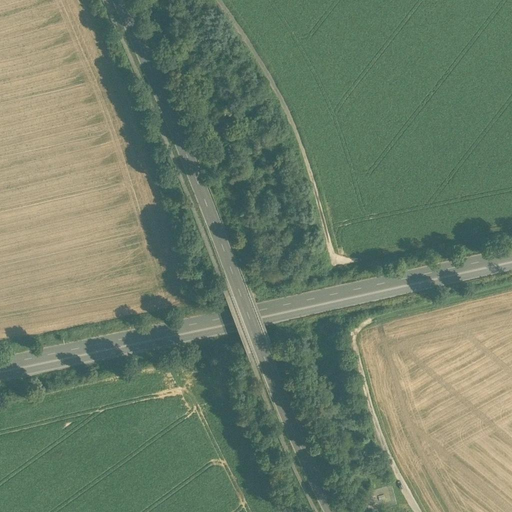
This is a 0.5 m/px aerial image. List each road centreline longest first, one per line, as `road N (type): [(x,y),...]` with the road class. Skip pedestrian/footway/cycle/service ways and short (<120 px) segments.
road 1 (tertiary): [(332,511),(120,0)]
road 2 (primary): [(511,258),(0,370)]
road 3 (track): [(511,228),(335,262),(278,90),(217,0)]
road 4 (track): [(416,511),(367,409),(349,341),(361,325)]
road 5 (track): [(511,287),(361,325)]
road 6 (track): [(282,511),(219,385)]
